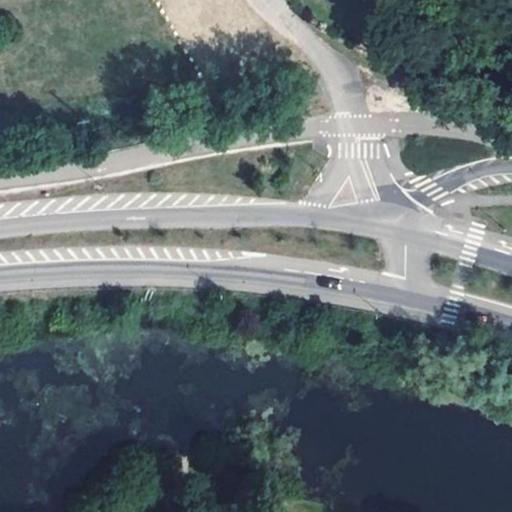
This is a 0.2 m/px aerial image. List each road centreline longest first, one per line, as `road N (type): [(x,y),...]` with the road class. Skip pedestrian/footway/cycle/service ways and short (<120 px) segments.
road 1 (secondary): [(0,273),(203,269),(404,293)]
road 2 (secondary): [(306,215),(0,227)]
road 3 (unclassified): [(511,140),(353,123)]
road 4 (residential): [(353,123),(338,73),(278,0)]
road 5 (tertiary): [(511,174),(433,191),(414,203),(406,231)]
